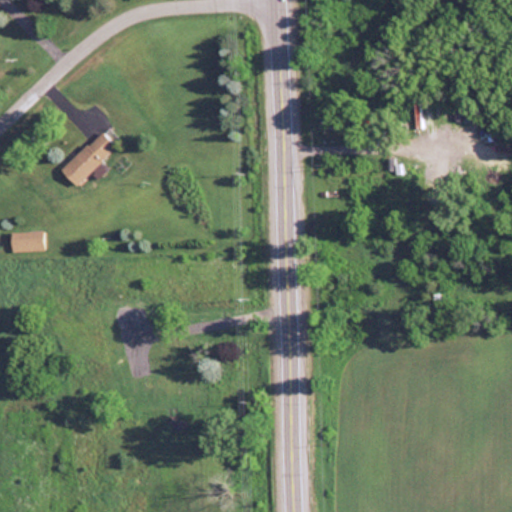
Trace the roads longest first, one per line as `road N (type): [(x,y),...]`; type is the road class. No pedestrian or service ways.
road 1 (primary): [(299,511),(280,0)]
road 2 (residential): [(206,0),(119,21),(0,123)]
